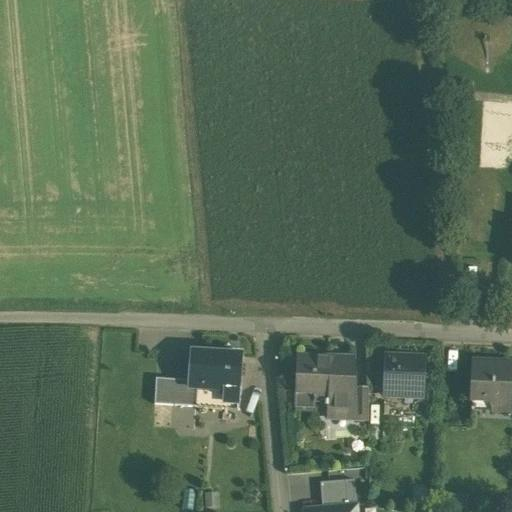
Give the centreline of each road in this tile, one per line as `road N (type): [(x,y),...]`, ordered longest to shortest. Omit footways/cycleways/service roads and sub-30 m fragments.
road 1 (residential): [(267,324),(511,335)]
road 2 (residential): [(283,511),(267,324)]
road 3 (residential): [(124,320),(267,324)]
road 4 (track): [(0,318),(124,320)]
